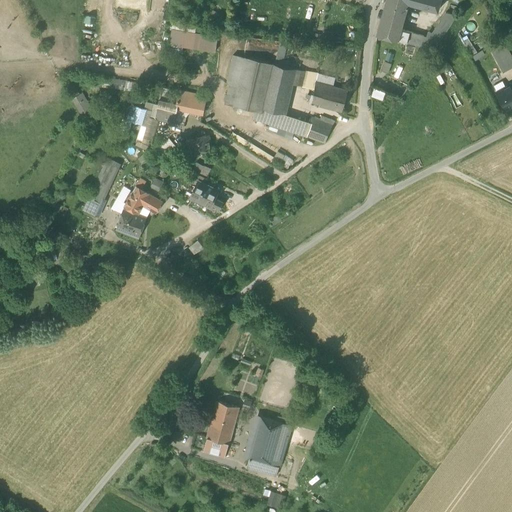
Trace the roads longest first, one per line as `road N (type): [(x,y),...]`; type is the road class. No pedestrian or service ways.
road 1 (residential): [(363,120),(188,242),(148,256),(229,310)]
road 2 (residential): [(79,511),(196,366),(229,310)]
road 3 (residential): [(229,310),(284,260),(378,197)]
road 4 (residential): [(378,197),(511,128)]
road 5 (residential): [(380,0),(367,43),(363,120)]
